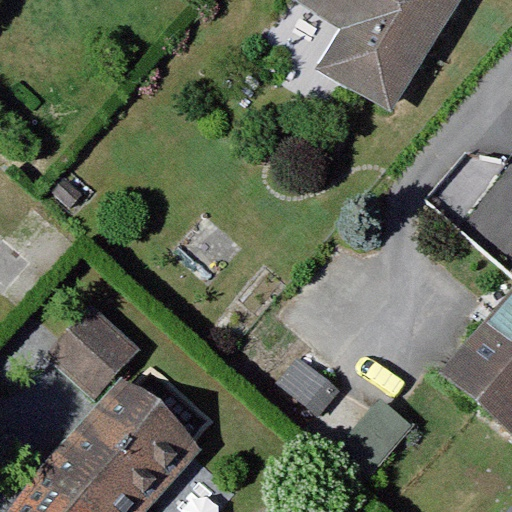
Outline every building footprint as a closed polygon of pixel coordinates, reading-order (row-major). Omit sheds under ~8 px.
[(439,0),(284,0),(277,13),(337,49),(314,87),(383,128),(455,9),(439,0)] [(511,306),(431,402),(504,464),(511,454),(511,306)] [(82,328),(41,377),(93,420),(134,372),(82,328)] [(387,401),(349,451),(377,472),(415,421),(387,401)] [(159,511),(192,475),(118,411),(29,511),(159,511)]
